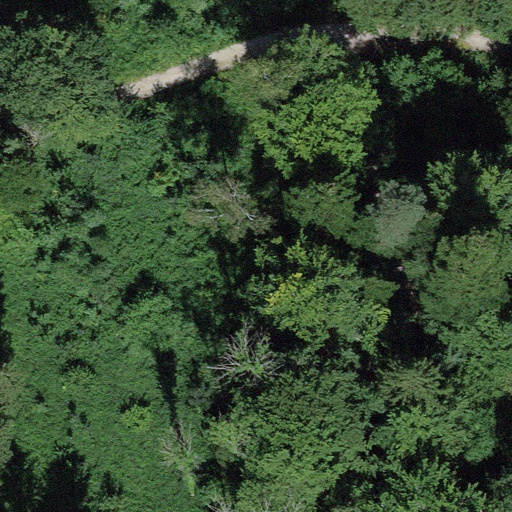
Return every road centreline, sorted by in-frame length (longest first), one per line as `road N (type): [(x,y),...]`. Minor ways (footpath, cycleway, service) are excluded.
road 1 (track): [(347,40),(453,511)]
road 2 (track): [(0,141),(239,59),(347,40)]
road 3 (track): [(347,40),(511,42)]
